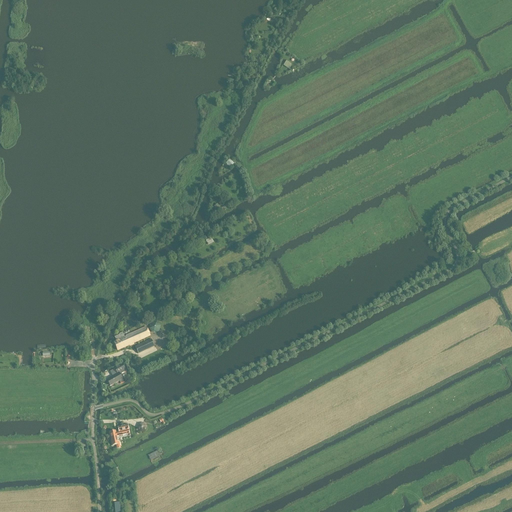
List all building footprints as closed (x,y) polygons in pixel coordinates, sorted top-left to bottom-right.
[(230,160),(225,164),(230,168),(234,164),(230,160)] [(217,204),(213,207),(218,214),(224,209),(222,208),(221,209),(217,204)] [(118,351),(150,336),(146,327),(126,336),(126,337),(125,338),(122,332),(119,334),(119,335),(115,337),(117,342),(114,343),(118,351)] [(193,330),(178,337),(180,340),(190,336),(192,339),(196,337),(194,334),(193,330)] [(138,354),(154,346),(151,340),(135,347),(138,354)] [(117,375),(107,381),(110,386),(119,381),(120,383),(124,381),(120,375),(127,371),(123,364),(114,369),(117,375)] [(140,433),(145,432),(147,427),(143,423),(138,423),(136,428),(140,433)] [(116,431),(110,432),(113,446),(117,445),(118,449),(121,449),(119,442),(118,442),(117,437),(130,434),(129,430),(128,425),(118,427),(120,433),(117,433),(116,431)] [(150,460),(159,456),(157,451),(148,456),(150,460)]
